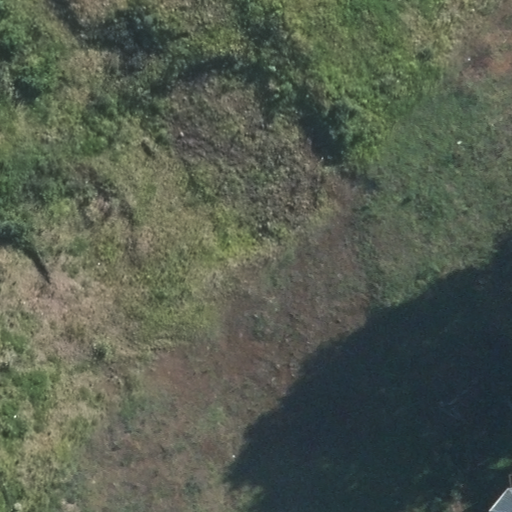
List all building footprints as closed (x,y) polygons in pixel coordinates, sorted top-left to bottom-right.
[(44,3),(31,9),(26,0),(0,0),(0,99),(61,69),(40,26),(52,20),(44,3)] [(125,11),(65,41),(91,93),(151,63),(125,11)] [(0,154),(0,266),(21,308),(127,254),(60,124),(0,154)] [(30,373),(48,444),(85,435),(103,508),(88,511),(237,511),(193,333),(30,373)] [(511,511),(511,489),(491,492),(493,511),(511,511)]
